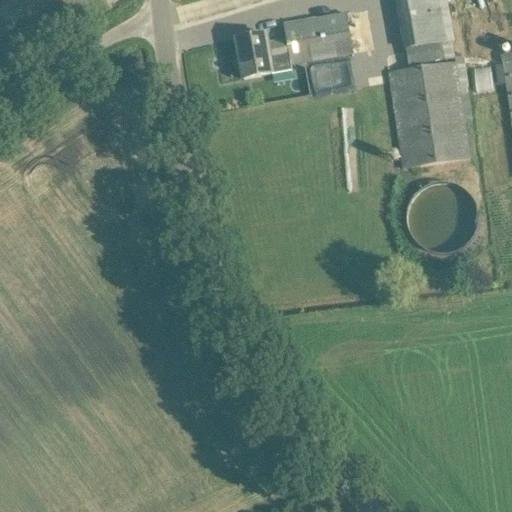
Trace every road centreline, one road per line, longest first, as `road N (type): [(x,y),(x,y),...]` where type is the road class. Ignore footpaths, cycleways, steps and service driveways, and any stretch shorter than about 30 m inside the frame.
road 1 (tertiary): [(371,511),(251,376),(220,322),(159,17)]
road 2 (unclassified): [(0,111),(106,40),(159,17)]
